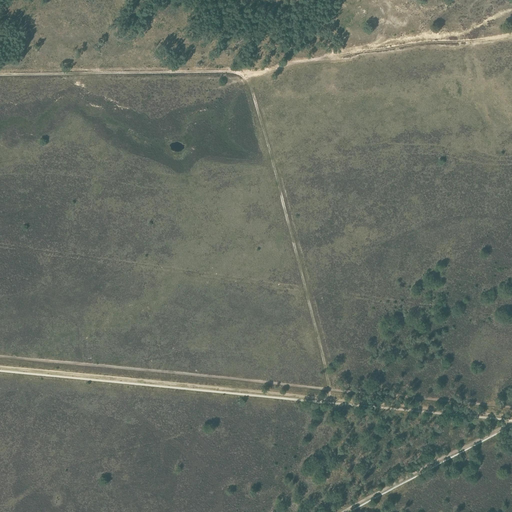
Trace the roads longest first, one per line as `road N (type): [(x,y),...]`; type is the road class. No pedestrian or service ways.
road 1 (unknown): [(0,357),(511,410)]
road 2 (track): [(0,367),(511,417)]
road 3 (track): [(511,422),(342,511)]
